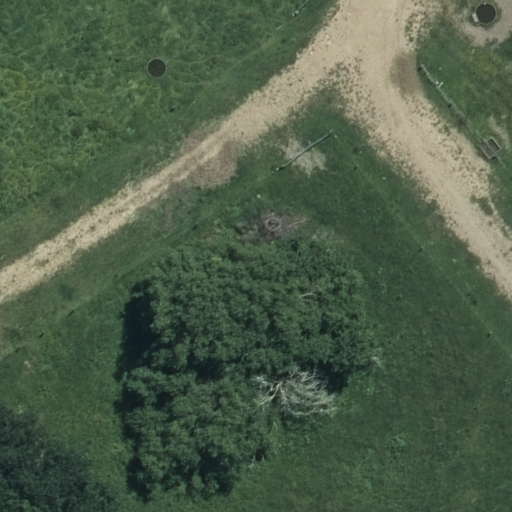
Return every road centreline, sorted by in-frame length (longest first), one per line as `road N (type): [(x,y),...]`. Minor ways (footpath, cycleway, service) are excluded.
road 1 (track): [(0,289),(375,53)]
road 2 (track): [(396,0),(375,53),(511,223)]
